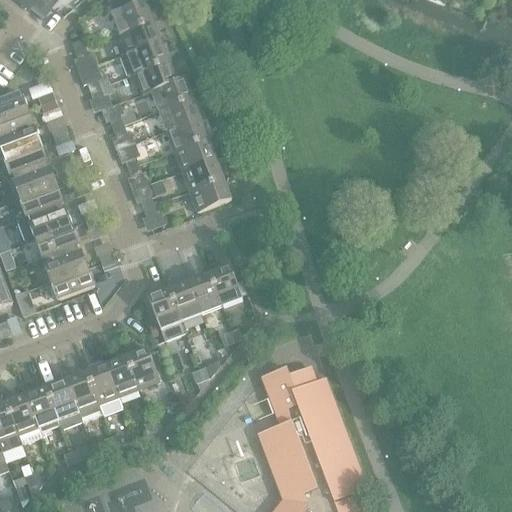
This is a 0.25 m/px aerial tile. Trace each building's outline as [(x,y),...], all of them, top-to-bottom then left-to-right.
[(39,14),(46,5),(41,0),(33,9),(39,14)] [(153,24),(145,3),(142,4),(140,0),(115,0),(110,4),(114,15),(111,16),(119,36),(153,24)] [(45,19),(52,11),(53,10),(46,5),(39,14),(45,19)] [(161,44),(153,24),(119,36),(126,57),(161,44)] [(86,49),(83,42),(72,47),(74,53),(86,49)] [(169,65),(161,44),(126,57),(119,60),(126,80),(134,77),(169,65)] [(89,57),(86,49),(74,53),(77,61),(89,57)] [(176,84),(176,83),(169,65),(134,77),(142,98),(151,95),(150,94),(176,84)] [(193,102),(185,81),(185,80),(176,83),(176,84),(150,94),(151,95),(158,115),(193,102)] [(101,90),(99,83),(88,87),(90,94),(101,90)] [(104,97),(101,90),(90,94),(93,101),(104,97)] [(0,103),(0,122),(28,112),(21,96),(0,103)] [(55,102),(52,96),(38,101),(41,107),(55,102)] [(58,110),(55,102),(41,107),(44,116),(58,110)] [(201,122),(193,102),(158,115),(166,135),(201,122)] [(0,141),(34,129),(28,112),(0,122),(0,141)] [(124,127),(121,120),(110,124),(113,132),(124,127)] [(209,142),(201,122),(166,135),(174,155),(209,142)] [(127,135),(124,127),(113,132),(116,139),(127,135)] [(34,129),(0,141),(0,161),(3,160),(41,147),(34,129)] [(68,137),(65,129),(51,135),(54,142),(68,137)] [(71,144),(68,137),(54,142),(57,150),(71,144)] [(216,162),(209,142),(174,155),(181,175),(216,162)] [(45,165),(47,164),(41,147),(3,160),(10,177),(4,180),(5,183),(14,180),(46,168),(45,165)] [(139,168),(136,161),(125,165),(128,172),(139,168)] [(224,183),(216,162),(181,175),(189,196),(224,183)] [(57,188),(50,170),(47,171),(46,168),(14,180),(15,184),(12,185),(19,202),(57,188)] [(142,176),(139,168),(128,172),(131,180),(142,176)] [(84,178),(82,171),(67,177),(69,183),(84,178)] [(87,186),(84,178),(69,183),(72,192),(87,186)] [(231,203),(224,183),(189,196),(197,216),(231,203)] [(63,206),(57,188),(19,202),(26,220),(28,219),(30,222),(61,210),(60,207),(63,206)] [(154,208),(152,201),(140,206),(143,213),(154,208)] [(157,216),(154,208),(143,213),(146,220),(157,216)] [(17,224),(18,227),(25,247),(34,244),(72,229),(66,212),(63,213),(61,210),(30,222),(28,219),(26,220),(17,224)] [(99,219),(97,213),(83,218),(85,225),(99,219)] [(102,228),(99,220),(99,219),(85,225),(88,233),(102,228)] [(16,223),(0,229),(0,250),(1,254),(24,245),(16,223)] [(79,248),(72,229),(34,244),(41,262),(44,261),(45,263),(77,251),(76,249),(79,248)] [(88,271),(81,253),(79,254),(77,251),(45,263),(46,267),(44,268),(50,285),(88,271)] [(115,261),(112,254),(98,260),(101,267),(115,261)] [(118,269),(115,261),(101,267),(104,274),(118,269)] [(242,302),(229,268),(212,275),(224,309),(242,302)] [(0,311),(13,306),(0,270),(0,311)] [(95,289),(88,271),(50,285),(57,303),(95,289)] [(224,309),(212,275),(191,283),(203,317),(224,309)] [(203,317),(191,283),(170,291),(183,325),(203,317)] [(21,295),(26,313),(51,306),(46,288),(21,295)] [(183,325),(170,291),(148,299),(165,345),(187,336),(183,325)] [(13,337),(8,323),(0,326),(5,340),(13,337)] [(242,342),(238,331),(230,334),(235,345),(242,342)] [(235,345),(230,334),(223,337),(227,348),(235,345)] [(160,385),(147,351),(127,358),(140,393),(160,385)] [(140,393),(127,358),(108,366),(121,400),(140,393)] [(121,400),(108,366),(89,373),(105,417),(124,409),(121,400)] [(210,380),(206,370),(199,373),(203,383),(210,380)] [(357,511),(352,498),(367,492),(325,382),(316,386),(310,371),(289,379),(286,371),(262,380),(281,429),(259,437),(284,503),(277,511),(357,511)] [(105,417),(89,373),(67,381),(84,425),(105,417)] [(203,383),(199,373),(191,376),(196,386),(203,383)] [(84,425),(67,381),(47,389),(62,428),(64,433),(84,425)] [(47,389),(26,397),(41,436),(62,428),(47,389)] [(43,441),(41,436),(26,397),(7,404),(23,448),(43,441)] [(23,448),(7,404),(0,406),(0,450),(2,456),(23,448)] [(162,432),(158,421),(150,424),(155,435),(162,432)] [(155,435),(150,424),(143,427),(147,438),(155,435)] [(121,448),(117,437),(110,440),(114,451),(121,448)] [(114,451),(110,440),(102,443),(107,454),(114,451)] [(0,477),(9,474),(2,456),(0,450),(0,477)] [(80,464),(76,453),(70,455),(74,466),(80,464)] [(74,466),(70,455),(63,458),(67,469),(74,466)] [(43,484),(39,473),(32,476),(36,487),(43,484)] [(36,487),(32,476),(25,479),(29,490),(36,487)]
